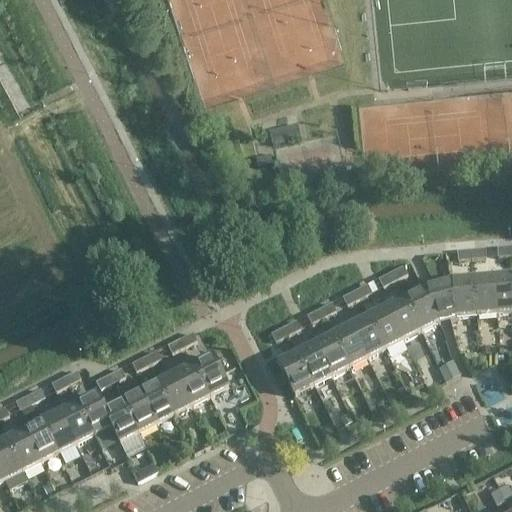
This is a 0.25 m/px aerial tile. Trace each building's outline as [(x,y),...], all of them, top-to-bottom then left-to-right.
[(511,259),(511,257),(511,250),(497,251),(498,260),(511,259)] [(486,262),(485,252),(471,253),(472,263),(486,262)] [(472,263),(471,253),(457,255),(458,264),(472,263)] [(408,278),(404,270),(391,276),(396,285),(408,278)] [(396,285),(391,276),(379,283),(383,291),(396,285)] [(511,316),(511,279),(494,281),(497,318),(511,316)] [(366,280),(341,292),(344,298),(368,286),(366,280)] [(497,318),(494,281),(474,283),(477,319),(497,318)] [(477,319),(474,283),(453,285),(456,321),(477,319)] [(456,321),(453,285),(423,293),(404,303),(421,335),(440,326),(456,321)] [(372,297),(368,288),(355,295),(360,303),(372,297)] [(360,303),(355,295),(343,301),(347,309),(360,303)] [(421,335),(404,303),(387,312),(403,345),(421,335)] [(337,315),(332,307),(320,313),(324,321),(337,315)] [(403,345),(387,312),(369,321),(385,354),(403,345)] [(324,321),(320,313),(307,319),(312,328),(324,321)] [(385,354),(369,321),(351,330),(367,363),(385,354)] [(301,333),(296,325),(284,331),(288,340),(301,333)] [(367,363),(351,330),(333,339),(350,372),(367,363)] [(288,340),(284,331),(271,338),(276,346),(288,340)] [(197,345),(193,337),(180,343),(185,351),(197,345)] [(350,372),(333,339),(315,349),(332,381),(350,372)] [(185,351),(180,343),(168,349),(172,358),(185,351)] [(332,381),(315,349),(297,358),(314,390),(332,381)] [(162,363),(157,355),(145,361),(149,370),(162,363)] [(314,390),(297,358),(279,367),(295,400),(314,390)] [(229,392),(212,360),(194,369),(210,402),(229,392)] [(149,370),(145,361),(132,368),(137,376),(149,370)] [(210,402),(194,369),(176,378),(193,411),(210,402)] [(126,381),(121,373),(109,380),(113,388),(126,381)] [(81,383),(77,375),(64,381),(69,389),(81,383)] [(193,411),(176,378),(158,387),(175,420),(193,411)] [(113,388),(109,380),(96,386),(101,394),(113,388)] [(69,389),(64,381),(52,388),(57,396),(69,389)] [(175,420),(158,387),(140,396),(157,429),(175,420)] [(45,401),(41,393),(29,399),(33,408),(45,401)] [(157,429),(140,396),(122,405),(139,438),(157,429)] [(113,431),(104,415),(105,414),(96,398),(78,407),(95,440),(112,431),(113,431)] [(33,408),(29,399),(16,406),(20,414),(33,408)] [(122,405),(105,414),(104,415),(113,431),(112,431),(120,448),(139,438),(122,405)] [(95,440),(78,407),(60,417),(77,449),(95,440)] [(0,424),(10,420),(5,411),(0,414),(0,424)] [(77,449),(60,417),(42,426),(59,458),(77,449)] [(59,458),(42,426),(24,435),(41,467),(59,458)] [(41,467),(24,435),(6,444),(23,476),(41,467)] [(23,476),(6,444),(0,447),(0,476),(5,486),(23,476)] [(511,501),(511,497),(508,489),(499,493),(505,505),(511,501)] [(505,505),(499,493),(491,497),(497,509),(505,505)]
